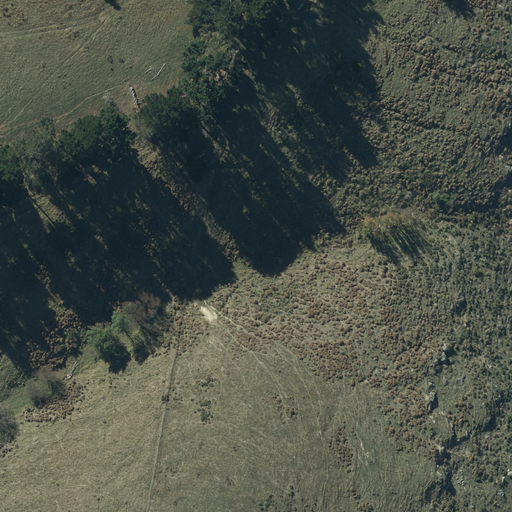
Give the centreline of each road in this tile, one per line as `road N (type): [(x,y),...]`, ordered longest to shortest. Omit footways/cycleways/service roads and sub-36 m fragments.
road 1 (track): [(217,328),(204,309),(197,270),(231,119),(274,0)]
road 2 (track): [(0,108),(80,88),(183,43),(214,36),(254,45)]
